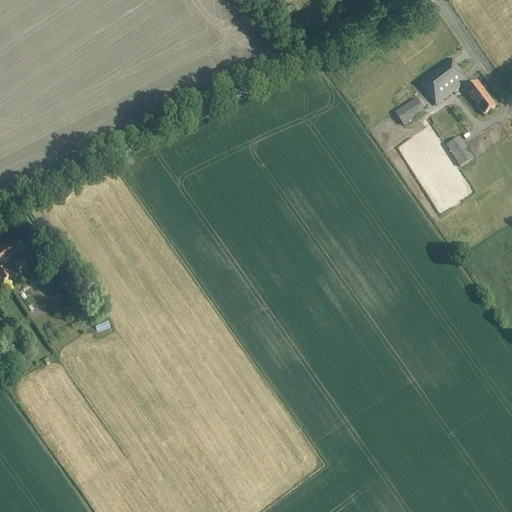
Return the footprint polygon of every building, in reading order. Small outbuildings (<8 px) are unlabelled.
[(465,91),(483,116),(495,107),(477,82),(470,88),(466,83),(467,82),(450,60),(419,83),(435,106),(462,86),(466,91),(465,91)] [(395,113),(403,126),(424,112),(416,100),(395,113)] [(473,160),(459,138),(446,146),(460,168),(473,160)] [(0,278),(1,281),(9,275),(1,263),(23,249),(15,238),(1,247),(0,245),(0,278)] [(103,317),(99,310),(89,317),(93,324),(103,317)] [(106,330),(120,326),(117,319),(104,323),(106,330)]
